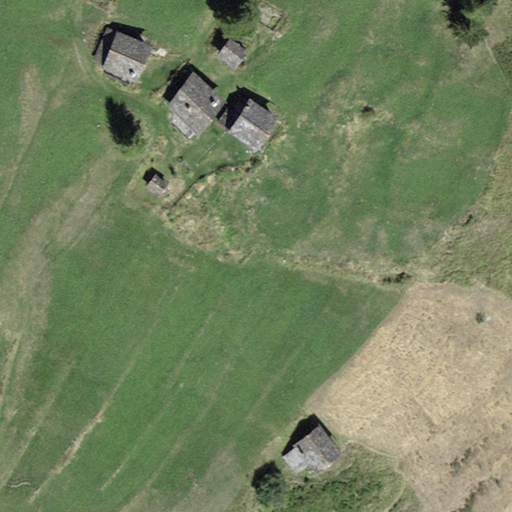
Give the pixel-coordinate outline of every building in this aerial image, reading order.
[(136,75),(148,48),(111,31),(98,58),(136,75)] [(244,53),(230,41),(220,53),(234,65),(244,53)] [(198,130),(222,103),(194,78),(170,105),(198,130)] [(257,146),(276,119),(252,103),(234,130),(257,146)] [(165,183),(156,177),(149,187),(157,193),(165,183)] [(283,457),(294,471),(313,457),(320,465),(337,452),(319,429),(283,457)]
